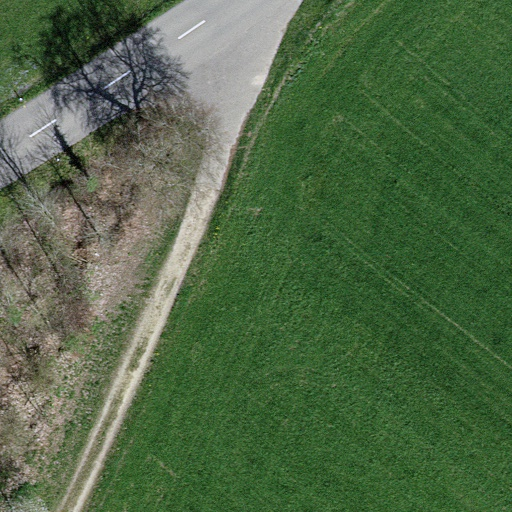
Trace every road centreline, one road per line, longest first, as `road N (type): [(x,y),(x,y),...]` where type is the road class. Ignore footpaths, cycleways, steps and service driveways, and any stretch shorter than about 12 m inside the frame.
road 1 (track): [(290,0),(218,143),(151,338),(72,511)]
road 2 (tertiary): [(0,152),(236,0)]
